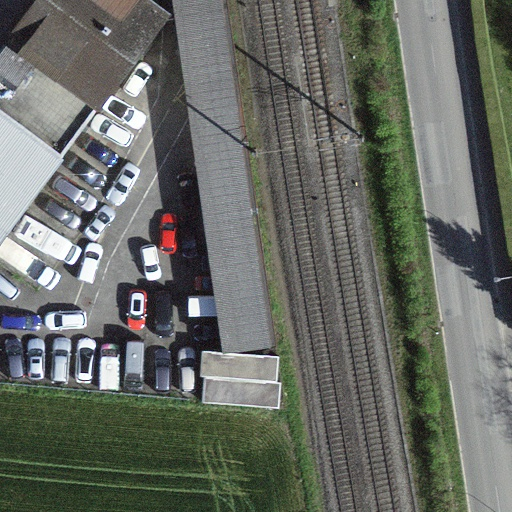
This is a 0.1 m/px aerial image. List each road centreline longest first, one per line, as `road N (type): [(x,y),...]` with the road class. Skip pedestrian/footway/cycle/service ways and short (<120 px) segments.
road 1 (tertiary): [(423,0),(494,511)]
road 2 (unknown): [(157,0),(171,145)]
